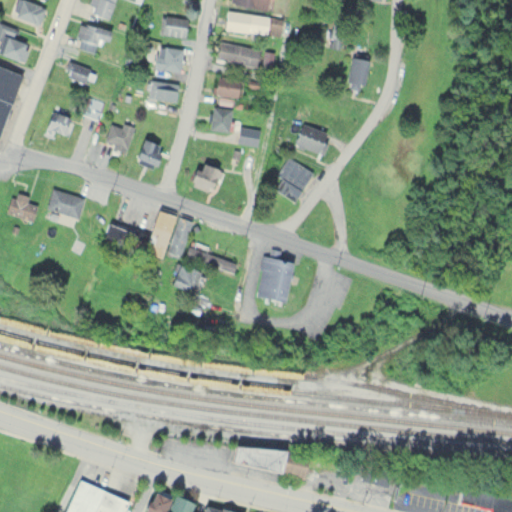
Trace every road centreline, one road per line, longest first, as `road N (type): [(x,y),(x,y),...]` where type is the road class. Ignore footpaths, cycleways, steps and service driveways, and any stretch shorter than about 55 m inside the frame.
road 1 (residential): [(5,176),(32,166),(66,169),(511,318)]
road 2 (secondary): [(356,511),(0,416)]
road 3 (residential): [(282,245),(388,109),(402,0)]
road 4 (residential): [(164,205),(202,78),(212,0)]
road 5 (residential): [(73,0),(5,176)]
